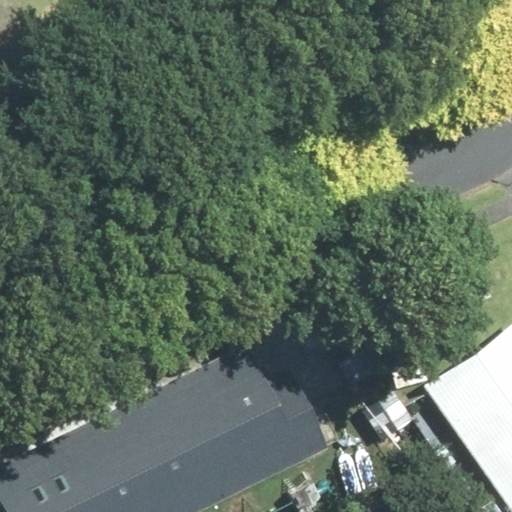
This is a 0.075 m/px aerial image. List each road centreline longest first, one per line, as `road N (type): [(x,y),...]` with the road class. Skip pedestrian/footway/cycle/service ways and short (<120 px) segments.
road 1 (residential): [(441,0),(504,35),(509,112),(470,153),(415,180),(370,186)]
road 2 (residential): [(191,177),(297,23),(356,0)]
road 3 (residential): [(0,282),(191,177)]
road 4 (residential): [(370,186),(191,177)]
